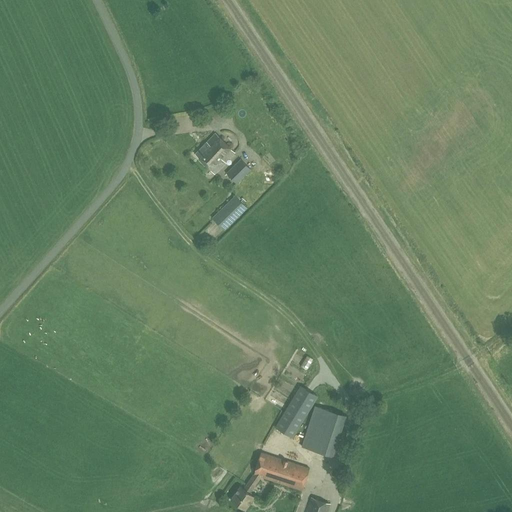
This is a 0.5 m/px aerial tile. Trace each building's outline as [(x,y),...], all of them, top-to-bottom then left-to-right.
[(216,133),(207,142),(195,154),(215,173),(226,162),(235,153),(216,133)] [(237,184),(252,169),(241,159),(227,174),(237,184)] [(263,170),(241,189),(253,202),(274,182),(263,170)] [(225,231),(248,208),(235,195),(213,219),(225,231)] [(306,355),(300,366),(308,370),(314,360),(306,355)] [(318,395),(300,384),(275,426),(293,437),(318,395)] [(346,415),(315,405),(301,446),(333,456),(346,415)] [(260,451),(253,475),(243,488),(240,486),(230,499),(245,509),(255,496),(250,492),(261,476),(302,489),(309,468),(260,451)] [(327,511),(331,503),(311,497),(305,511),(327,511)]
